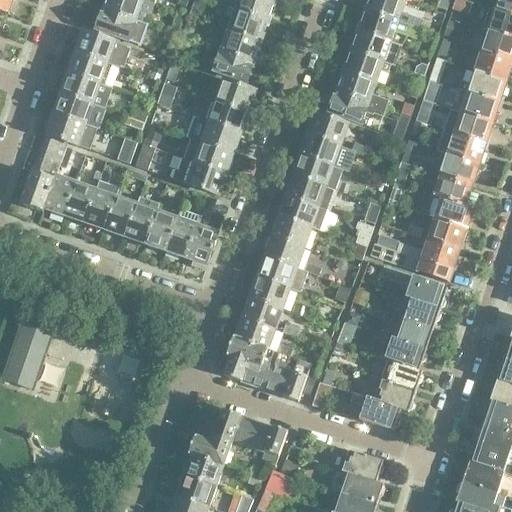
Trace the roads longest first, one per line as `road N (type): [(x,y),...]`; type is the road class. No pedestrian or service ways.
road 1 (residential): [(212,289),(319,0)]
road 2 (residential): [(428,464),(181,378)]
road 3 (residential): [(428,464),(511,217)]
road 4 (residential): [(212,289),(0,217)]
road 5 (residential): [(135,511),(181,378)]
